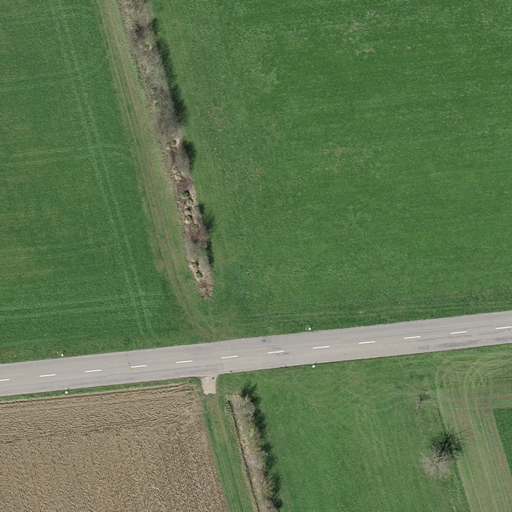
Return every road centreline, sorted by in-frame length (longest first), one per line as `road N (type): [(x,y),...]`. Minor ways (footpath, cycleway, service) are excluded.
road 1 (secondary): [(0,388),(511,331)]
road 2 (track): [(201,365),(244,511)]
